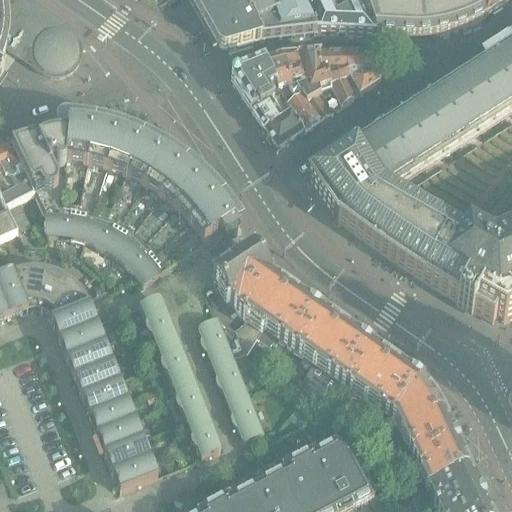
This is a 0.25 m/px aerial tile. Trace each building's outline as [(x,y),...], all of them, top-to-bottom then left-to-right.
[(70,35),(21,2),(17,0),(13,0),(10,2),(9,3),(3,0),(0,0),(0,48),(5,52),(41,76),(49,80),(57,81),(66,79),(73,74),(78,67),(80,58),(79,49),(76,41),(70,35)] [(292,0),(188,0),(218,51),(226,54),(260,44),(315,37),(292,0)] [(292,0),(315,37),(316,37),(328,37),(363,39),(363,13),(361,10),(356,0),(353,2),(351,0),(292,0)] [(483,22),(469,0),(430,0),(428,2),(391,6),(381,7),(379,4),(363,13),(363,39),(374,40),(375,40),(401,41),(418,41),(431,40),(446,38),(460,33),(474,27),(483,22)] [(469,0),(483,22),(485,22),(511,4),(509,0),(469,0)] [(493,325),(494,322),(502,326),(511,321),(511,51),(466,81),(465,82),(353,154),(353,153),(305,185),(335,229),(336,228),(338,229),(341,227),(356,238),(373,251),(390,262),(407,274),(424,285),(441,295),(456,304),(454,307),(474,319),(476,315),(491,324),(493,325)] [(379,85),(374,76),(372,68),(371,68),(370,57),(337,57),(334,57),(320,59),(321,69),(324,69),(332,88),(329,94),(330,96),(348,86),(358,100),(379,85)] [(332,88),(324,69),(321,69),(320,59),(298,60),(309,85),(298,92),(308,109),(322,100),(321,93),(332,88)] [(309,85),(298,60),(280,62),(292,91),(296,93),(298,92),(309,85)] [(292,91),(280,62),(263,68),(279,96),(283,103),(297,95),(296,93),(292,91)] [(279,96),(263,68),(234,79),(232,88),(249,115),(279,96)] [(319,126),(358,100),(348,86),(330,96),(329,94),(332,88),(321,93),(322,100),(308,109),(319,126)] [(319,126),(308,109),(298,92),(296,93),(297,95),(283,103),(292,118),(304,137),(319,126)] [(292,118),(283,103),(279,96),(249,115),(250,117),(263,137),(292,118)] [(304,137),(292,118),(263,137),(276,156),(287,149),(287,148),(304,137)] [(68,129),(67,139),(67,144),(62,144),(62,170),(49,173),(39,177),(47,195),(34,201),(43,221),(64,221),(79,224),(91,227),(95,228),(110,235),(119,240),(126,245),(131,249),(144,260),(154,271),(160,280),(205,251),(208,256),(222,247),(222,248),(227,249),(236,243),(238,240),(232,233),(237,230),(236,228),(225,212),(212,198),(199,185),(194,181),(179,170),(164,159),(147,150),(130,143),(108,136),(90,132),(68,129)] [(38,149),(39,149),(36,143),(24,147),(39,177),(49,173),(38,149)] [(62,144),(58,144),(49,145),(40,148),(39,149),(38,149),(49,173),(62,170),(62,144)] [(39,177),(24,147),(10,151),(34,201),(47,195),(39,177)] [(10,151),(0,154),(0,200),(0,201),(6,214),(19,208),(34,201),(10,151)] [(0,200),(0,201),(0,200),(0,244),(16,238),(10,223),(3,226),(0,218),(0,200)] [(19,208),(6,214),(10,223),(17,220),(23,217),(19,208)] [(23,217),(17,220),(23,235),(30,231),(23,217)] [(17,220),(10,223),(16,238),(17,237),(23,235),(17,220)] [(84,249),(91,227),(79,224),(64,221),(43,221),(45,240),(45,241),(46,243),(49,244),(62,244),(75,246),(84,249)] [(113,264),(126,245),(119,240),(110,235),(95,228),(91,227),(84,249),(87,250),(99,255),(107,259),(113,264)] [(154,271),(144,260),(131,249),(126,245),(113,264),(117,266),(127,275),(135,284),(137,287),(139,289),(140,290),(142,291),(145,290),(160,280),(154,271)] [(245,360),(289,296),(287,295),(278,289),(278,288),(269,282),(270,280),(268,276),(268,277),(254,256),(255,256),(253,253),(211,280),(230,308),(230,307),(244,328),(234,336),(245,360)] [(42,317),(57,278),(47,275),(38,274),(28,274),(18,275),(11,278),(27,316),(32,315),(37,315),(42,317)] [(27,316),(11,278),(0,282),(0,305),(7,323),(27,316)] [(85,304),(79,296),(73,288),(65,283),(57,278),(42,317),(47,320),(50,325),(51,327),(52,330),(53,332),(66,326),(71,327),(81,323),(84,320),(87,317),(88,313),(89,312),(85,304)] [(285,388),(295,375),(304,363),(313,369),(339,331),(338,330),(321,319),(321,318),(320,317),(321,316),(309,308),(308,309),(307,308),(307,309),(290,297),(289,296),(245,360),(246,362),(269,380),(271,378),(285,388)] [(175,342),(161,307),(160,306),(157,305),(156,305),(139,312),(154,350),(175,342)] [(58,344),(96,329),(90,316),(89,312),(88,313),(87,317),(84,320),(81,323),(71,327),(66,326),(53,332),(58,344)] [(232,363),(217,325),(200,331),(199,332),(197,335),(198,337),(211,372),(232,363)] [(103,348),(96,329),(58,344),(65,363),(103,348)] [(339,387),(365,347),(360,343),(359,344),(358,343),(357,344),(341,332),(339,331),(313,369),(339,387)] [(190,380),(175,342),(154,350),(170,389),(190,380)] [(365,405),(390,366),(389,365),(388,365),(372,354),(372,353),(371,352),(371,351),(365,347),(339,387),(331,397),(358,415),(365,405)] [(111,368),(105,351),(103,348),(65,363),(73,383),(111,368)] [(248,402),(232,363),(211,372),(227,410),(248,402)] [(387,421),(416,382),(410,379),(408,378),(408,379),(391,367),(392,367),(390,366),(365,405),(377,414),(372,422),(382,429),(387,421)] [(119,387),(111,368),(73,383),(81,402),(119,387)] [(206,419),(190,380),(170,389),(185,427),(206,419)] [(453,441),(442,417),(434,405),(421,387),(422,386),(416,382),(387,421),(394,426),(412,465),(413,466),(457,447),(454,440),(453,441)] [(126,406),(119,387),(81,402),(88,421),(107,414),(126,406)] [(263,441),(248,402),(227,410),(241,445),(242,447),(245,448),(246,447),(263,441)] [(300,433),(314,415),(301,405),(287,423),(300,433)] [(134,425),(126,406),(107,414),(88,421),(96,440),(134,425)] [(219,453),(206,419),(185,427),(200,466),(217,459),(219,457),(220,455),(219,453)] [(142,444),(134,425),(96,440),(104,459),(142,444)] [(149,464),(142,444),(104,459),(111,479),(149,464)] [(467,474),(462,462),(459,455),(459,453),(457,447),(413,466),(412,465),(401,472),(409,489),(412,489),(422,485),(426,495),(468,475),(468,473),(467,474)] [(354,511),(373,502),(373,501),(350,459),(335,449),(314,460),(313,456),(282,472),(284,476),(303,511),(354,511)] [(157,483),(149,464),(111,479),(119,498),(157,483)] [(462,511),(482,502),(480,496),(478,495),(477,495),(469,477),(468,475),(426,495),(434,511),(462,511)] [(303,511),(284,476),(230,505),(233,511),(303,511)] [(233,511),(230,505),(228,501),(207,511),(233,511)] [(484,511),(485,511),(484,509),(485,509),(482,502),(462,511),(484,511)]
